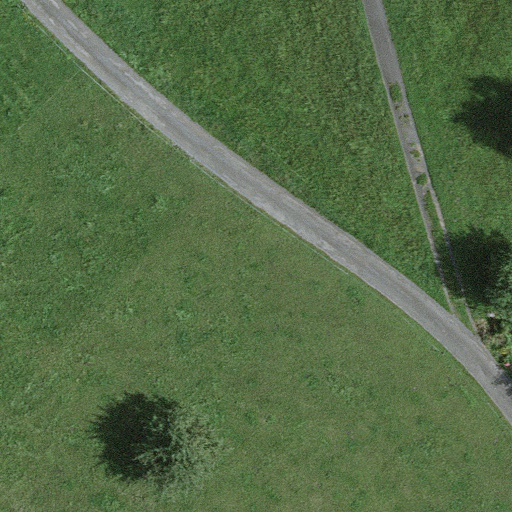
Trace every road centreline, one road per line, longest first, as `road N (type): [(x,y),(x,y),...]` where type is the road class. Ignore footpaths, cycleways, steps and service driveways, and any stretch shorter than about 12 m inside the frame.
road 1 (track): [(41,0),(175,127),(476,357)]
road 2 (track): [(373,0),(476,357)]
